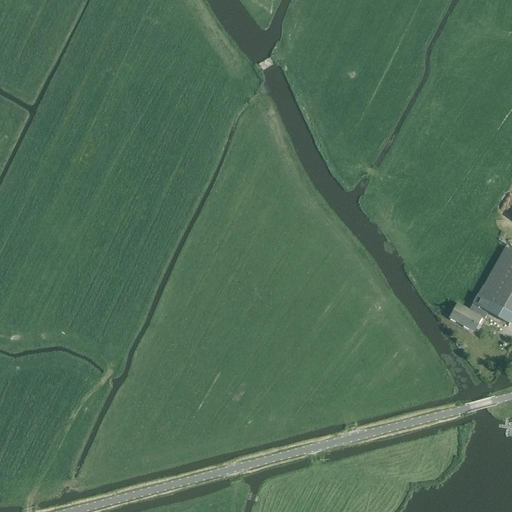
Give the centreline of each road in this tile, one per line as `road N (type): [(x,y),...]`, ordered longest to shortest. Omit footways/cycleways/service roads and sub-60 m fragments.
road 1 (tertiary): [(77,511),(498,401)]
road 2 (track): [(112,369),(83,400),(29,502),(31,511)]
